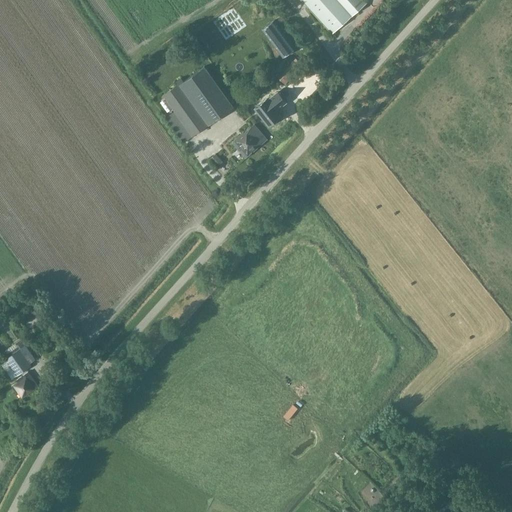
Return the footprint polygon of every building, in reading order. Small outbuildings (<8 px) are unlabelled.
[(300,0),(332,34),(367,3),(364,0),(300,0)] [(274,19),(262,29),(283,57),(295,47),(274,19)] [(295,58),(278,78),(284,83),(302,63),(295,58)] [(204,67),(179,84),(178,83),(163,95),(174,111),(166,117),(184,142),(208,125),(233,107),(204,67)] [(268,99),(255,110),(268,126),(281,116),(277,111),(285,106),(276,95),(269,101),(268,99)] [(245,158),(265,140),(252,125),(243,134),(242,132),(231,142),(245,158)] [(215,166),(221,161),(215,154),(209,159),(215,166)] [(23,325),(42,309),(36,302),(31,305),(33,308),(19,320),(23,325)] [(21,340),(2,353),(6,358),(5,359),(16,376),(31,365),(30,364),(35,360),(21,340)] [(22,398),(37,388),(26,373),(16,380),(17,382),(11,386),(16,394),(18,392),(22,398)]
